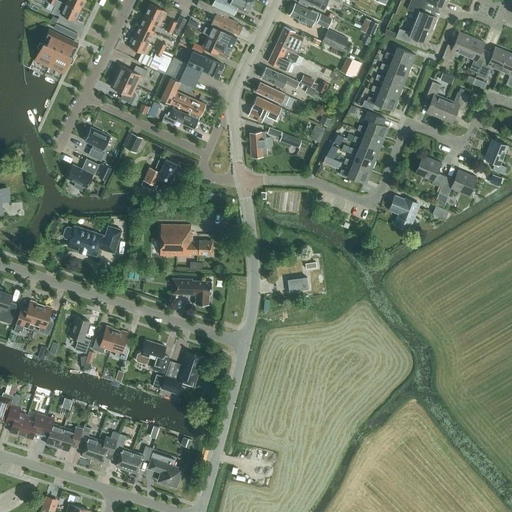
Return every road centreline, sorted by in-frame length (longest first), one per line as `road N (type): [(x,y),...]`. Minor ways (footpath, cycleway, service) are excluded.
road 1 (residential): [(244,181),(312,182),(374,206),(407,122),(465,144),(483,102),(511,103)]
road 2 (residential): [(246,343),(0,263)]
road 3 (unclassified): [(201,511),(246,343)]
road 4 (residential): [(58,149),(132,0)]
road 5 (unclassified): [(246,343),(255,286),(244,181)]
road 6 (residential): [(244,181),(214,182),(205,170),(235,98)]
